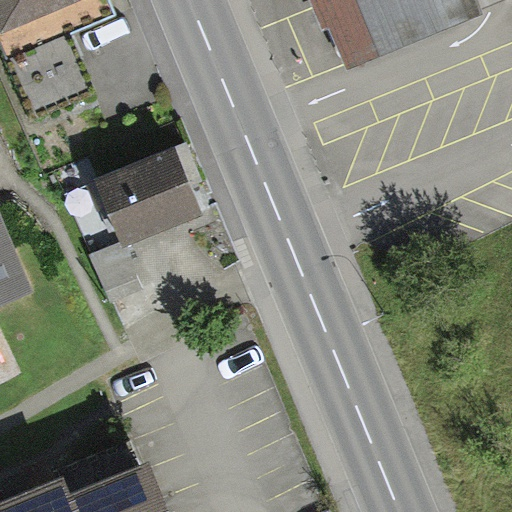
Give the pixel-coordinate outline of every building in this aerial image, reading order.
[(0,0),(0,31),(2,37),(90,0),(0,0)] [(88,90),(64,35),(9,58),(33,113),(88,90)] [(92,179),(117,242),(198,210),(173,147),(92,179)] [(0,298),(28,286),(0,222),(0,298)] [(0,479),(0,511),(182,511),(150,433),(71,466),(65,453),(0,479)]
